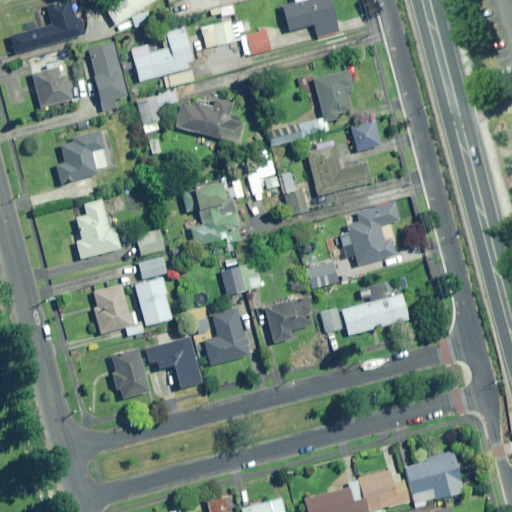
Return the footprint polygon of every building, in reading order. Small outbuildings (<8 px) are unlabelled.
[(107,0),(101,3),(115,26),(158,0),(107,0)] [(327,0),(305,0),(306,2),(283,8),(288,31),(311,26),(314,39),(335,34),(327,0)] [(13,55),(42,48),(61,43),(84,38),(79,20),(75,21),(71,5),(47,11),(50,25),(8,36),(13,55)] [(232,7),(210,12),(211,17),(221,15),(221,18),(234,16),(232,7)] [(230,23),(212,27),(217,47),(235,43),(230,23)] [(196,68),(185,28),(160,35),(165,50),(148,55),(146,45),(129,50),(138,83),(196,68)] [(265,32),(242,39),(248,60),(271,52),(265,32)] [(88,51),(102,113),(117,110),(116,103),(126,101),(114,46),(88,51)] [(344,69),(309,77),(321,124),(355,115),(344,69)] [(58,78),(56,70),(32,75),(39,109),(72,101),(66,76),(58,78)] [(231,104),(209,98),(207,106),(194,103),(193,108),(180,104),(174,129),(237,145),(242,123),(227,119),(231,104)] [(159,122),(154,99),(136,103),(141,126),(159,122)] [(304,137),(307,146),(319,143),(317,134),(321,133),(318,121),(298,126),(301,137),(304,137)] [(346,128),(352,153),(380,146),(374,121),(346,128)] [(74,143),(60,147),(65,163),(53,166),(58,184),(96,173),(90,155),(106,150),(100,132),(73,139),(74,143)] [(140,141),(141,154),(151,154),(151,155),(160,155),(159,140),(140,141)] [(335,146),(305,154),(316,197),(366,185),(360,164),(341,169),(335,146)] [(142,170),(129,172),(132,185),(144,182),(142,170)] [(181,223),(185,242),(230,229),(216,173),(181,182),(191,221),(181,223)] [(308,213),(303,190),(297,192),(292,173),(280,176),(290,217),(308,213)] [(142,194),(126,197),(128,211),(145,207),(142,194)] [(108,230),(102,202),(83,206),(86,217),(76,219),(81,242),(75,243),(79,260),(119,250),(113,228),(108,230)] [(373,215),(337,223),(346,261),(381,253),(373,215)] [(161,232),(136,237),(140,257),(165,251),(161,232)] [(163,259),(137,266),(142,281),(167,274),(163,259)] [(267,287),(262,263),(221,272),(226,296),(267,287)] [(162,280),(134,287),(144,328),(172,321),(162,280)] [(126,339),(143,335),(140,325),(130,328),(120,287),(92,294),(96,308),(92,310),(99,336),(123,329),(126,339)] [(315,315),(310,296),(263,309),(273,345),(291,340),(289,333),(308,328),(305,317),(315,315)] [(400,297),(341,312),(348,338),(407,323),(400,297)] [(248,356),(236,311),(211,317),(217,338),(203,342),(209,366),(248,356)] [(338,312),(321,315),(324,334),(342,331),(338,312)] [(176,343),(174,336),(157,341),(159,347),(145,351),(149,365),(156,363),(158,371),(173,367),(180,390),(201,383),(191,346),(181,349),(179,342),(176,343)] [(114,373),(111,374),(115,392),(118,391),(121,401),(148,394),(137,350),(110,357),(114,373)] [(440,497),(465,490),(454,454),(406,468),(413,494),(437,487),(440,497)] [(358,476),(368,511),(369,511),(411,501),(405,478),(395,481),(391,468),(358,476)] [(368,511),(358,476),(349,481),(351,486),(305,497),(308,511),(368,511)] [(230,511),(228,499),(206,503),(207,511),(230,511)] [(283,511),(281,500),(240,510),(240,511),(283,511)]
